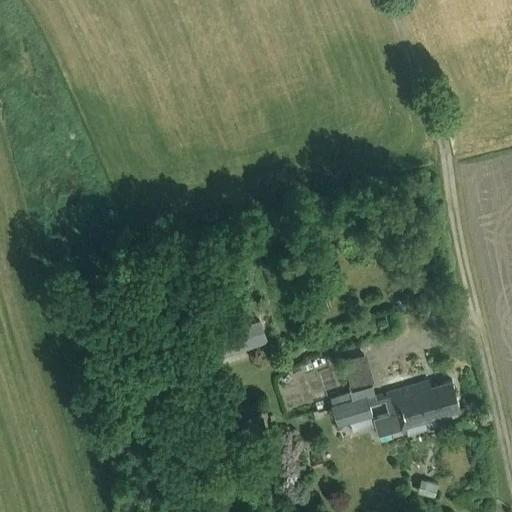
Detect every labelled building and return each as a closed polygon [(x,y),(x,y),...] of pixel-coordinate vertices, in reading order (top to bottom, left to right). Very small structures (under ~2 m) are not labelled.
[(203,361),(214,358),(254,346),(253,343),(268,339),(262,318),(207,334),(211,346),(200,350),(203,361)] [(391,389),(393,398),(385,400),(389,413),(373,417),(378,435),(402,428),(402,430),(440,419),(438,414),(459,408),(451,378),(430,384),(428,378),(391,389)] [(337,424),(373,415),(368,394),(332,404),(337,424)] [(270,408),(252,413),(259,436),(276,431),(270,408)] [(434,496),(438,481),(422,476),(417,491),(434,496)]
